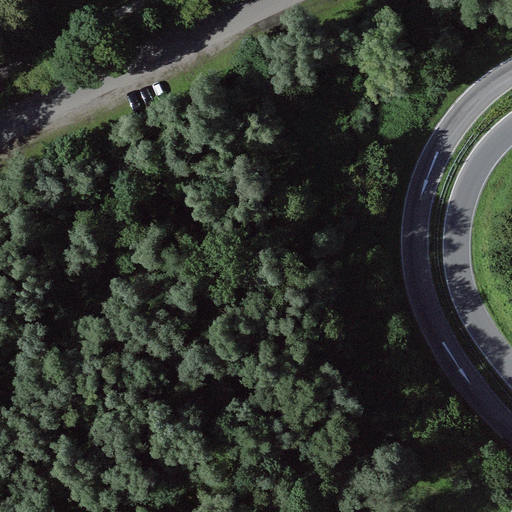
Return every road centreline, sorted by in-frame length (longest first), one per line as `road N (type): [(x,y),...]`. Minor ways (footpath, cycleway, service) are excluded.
road 1 (motorway): [(511,77),(450,143),(430,185),(419,260),(447,348),(511,425)]
road 2 (unclassified): [(0,130),(269,0)]
road 3 (motorway): [(511,360),(468,290),(459,247),(480,167),(511,131)]
road 4 (track): [(154,0),(0,78)]
